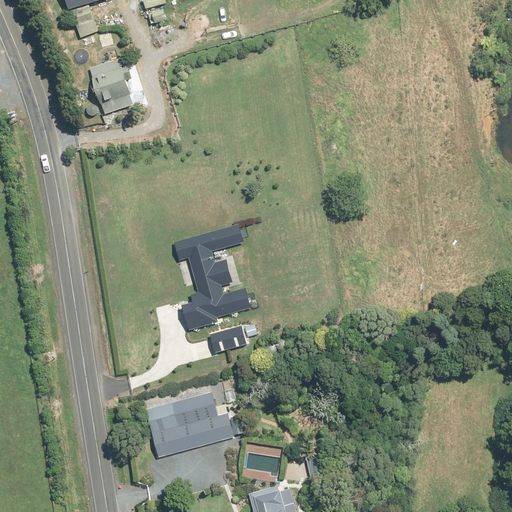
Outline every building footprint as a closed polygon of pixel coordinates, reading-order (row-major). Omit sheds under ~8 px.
[(90,0),(65,0),(82,39),(103,30),(90,0)] [(134,106),(119,60),(91,69),(106,115),(134,106)] [(190,259),(200,296),(190,299),(192,305),(181,308),(187,330),(251,313),(244,288),(224,294),(222,286),(233,283),(225,257),(216,260),(214,253),(243,245),(238,226),(175,244),(180,262),(190,259)] [(247,347),(242,328),(205,339),(211,358),(247,347)] [(226,441),(213,393),(148,411),(161,459),(226,441)] [(286,511),(279,488),(251,497),(255,511),(286,511)]
